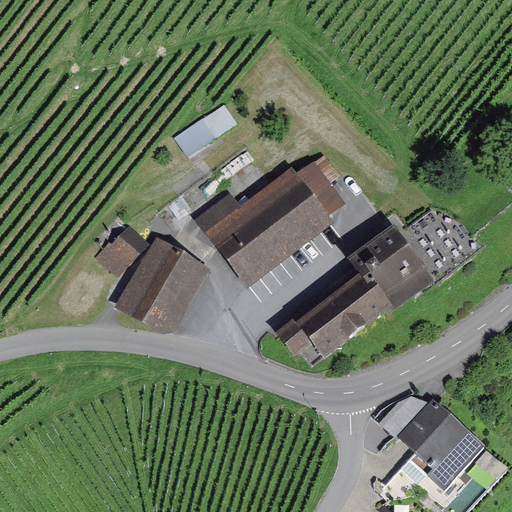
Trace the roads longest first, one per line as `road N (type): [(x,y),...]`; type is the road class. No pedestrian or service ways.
road 1 (tertiary): [(349,393),(134,341),(54,340),(0,353)]
road 2 (tertiary): [(511,305),(426,363),(349,393)]
road 3 (residential): [(349,393),(348,481),(331,511)]
